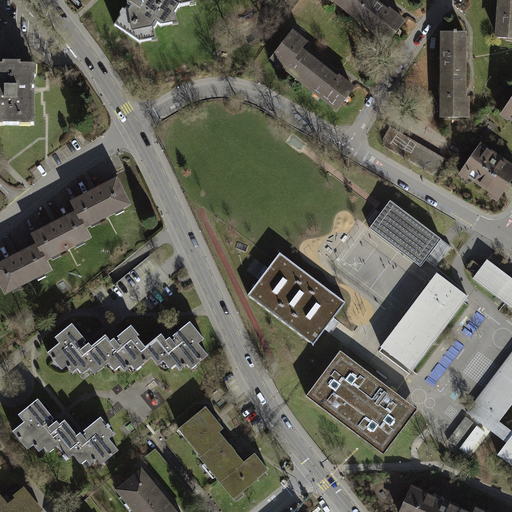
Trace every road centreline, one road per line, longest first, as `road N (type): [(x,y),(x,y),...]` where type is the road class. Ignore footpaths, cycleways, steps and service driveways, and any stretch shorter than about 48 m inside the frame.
road 1 (tertiary): [(134,126),(248,367),(315,466)]
road 2 (residential): [(348,147),(229,88),(194,93),(134,126)]
road 3 (residential): [(511,222),(483,225),(348,147)]
road 4 (residential): [(348,147),(445,0)]
road 5 (residential): [(134,126),(0,224)]
road 6 (tertiary): [(45,0),(134,126)]
